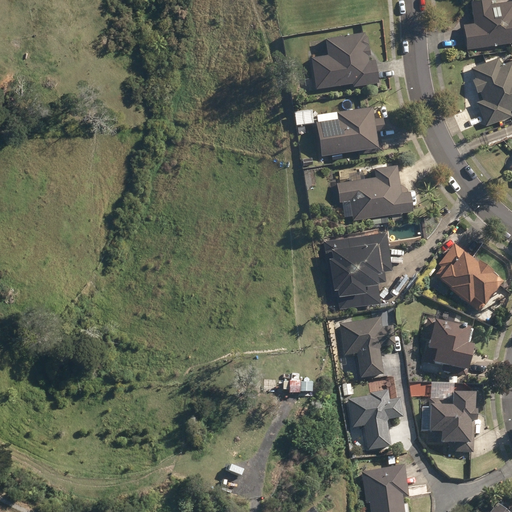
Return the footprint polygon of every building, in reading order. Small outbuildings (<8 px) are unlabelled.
[(462,26),(465,49),(511,43),(511,1),(489,4),(489,0),(470,3),(473,24),(462,26)] [(309,58),(314,89),(351,84),(352,87),(378,83),(374,60),(368,61),(368,56),(369,56),(366,36),(364,36),(364,33),(324,39),(327,55),(309,58)] [(477,103),(485,127),(511,118),(510,113),(511,111),(511,61),(500,66),(497,59),(470,69),(475,80),(472,81),(477,93),(479,93),(482,101),(477,103)] [(337,120),(315,123),(321,157),(359,151),(360,154),(381,151),(382,151),(379,132),(383,132),(381,118),(373,120),(371,108),(336,113),(337,120)] [(352,221),(371,218),(372,224),(387,223),(386,216),(412,212),(409,192),(407,193),(407,190),(400,185),(398,185),(396,166),(374,169),(373,169),(373,171),(375,178),(336,184),(339,202),(349,201),(352,221)] [(391,269),(385,231),(323,241),(331,294),(336,293),(338,307),(378,301),(375,282),(384,281),(382,270),(391,269)] [(451,292),(450,294),(470,309),(471,308),(479,315),(483,310),(484,311),(502,287),(491,279),(493,278),(478,267),(476,268),(472,265),(474,262),(454,247),(438,267),(442,270),(434,280),(451,292)] [(426,349),(423,363),(442,368),(441,372),(467,378),(474,348),(467,346),(471,330),(466,329),(467,328),(459,326),(458,328),(439,323),(439,322),(427,319),(422,339),(430,341),(429,349),(426,349)] [(338,327),(343,358),(356,356),(360,380),(382,377),(379,353),(381,350),(395,348),(392,330),(381,331),(380,321),(338,327)] [(351,382),(349,360),(338,361),(341,383),(351,382)] [(264,379),(264,393),(276,393),(276,380),(264,379)] [(289,383),(288,394),(298,395),(298,383),(289,383)] [(342,387),(344,396),(351,395),(350,386),(342,387)] [(369,399),(348,402),(351,429),(364,427),(367,453),(390,450),(387,425),(388,423),(402,421),(399,402),(388,403),(387,394),(369,396),(369,399)] [(475,396),(452,395),(452,401),(429,400),(427,443),(427,445),(440,445),(440,447),(448,447),(447,454),(473,455),(474,427),(476,428),(476,415),(474,415),(475,396)] [(402,470),(360,475),(364,505),(368,505),(369,511),(403,511),(402,501),(407,501),(402,470)]
